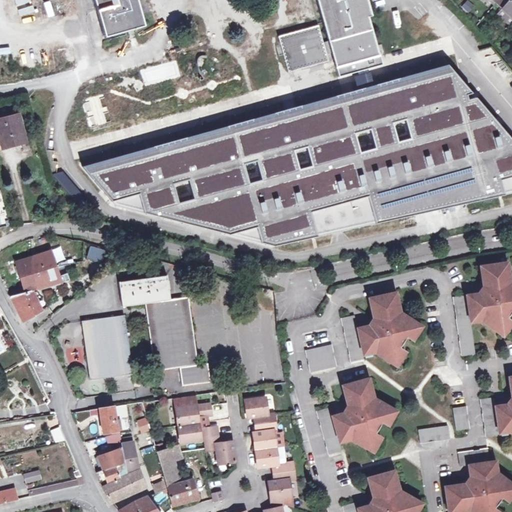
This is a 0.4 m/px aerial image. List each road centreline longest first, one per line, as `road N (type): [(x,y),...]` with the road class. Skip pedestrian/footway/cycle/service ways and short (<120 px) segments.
road 1 (residential): [(102,511),(43,353),(20,333),(0,297)]
road 2 (residential): [(295,283),(511,236)]
